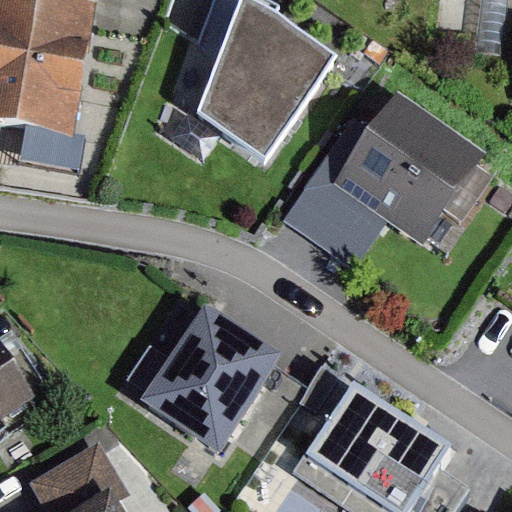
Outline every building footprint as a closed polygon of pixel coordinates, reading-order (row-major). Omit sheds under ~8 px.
[(269,182),(337,80),(273,31),(281,19),(254,0),(217,0),(155,137),(197,166),(208,139),(269,182)] [(0,143),(75,157),(99,26),(0,7),(0,143)] [(495,176),(393,106),(335,191),(427,254),(448,222),(459,230),(495,176)] [(227,468),(288,374),(209,322),(147,416),(227,468)] [(0,338),(0,424),(40,402),(2,337),(0,338)] [(437,473),(445,463),(354,399),(297,479),(344,511),(465,511),(475,499),(437,473)] [(123,511),(131,507),(101,455),(30,497),(38,511),(123,511)]
